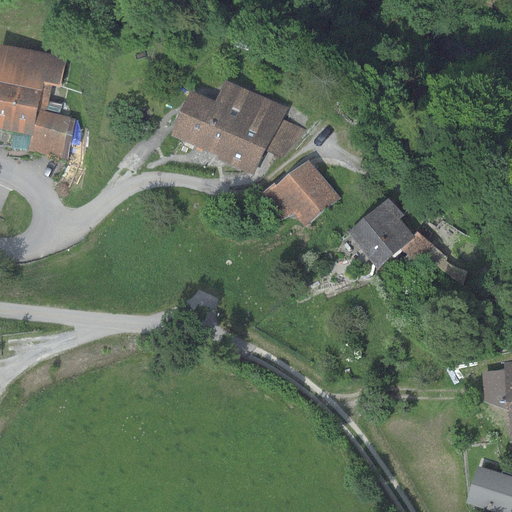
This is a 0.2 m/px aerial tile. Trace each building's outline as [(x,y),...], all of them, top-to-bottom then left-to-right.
[(0,43),(0,83),(39,91),(41,82),(59,85),(64,55),(0,43)] [(213,101),(188,92),(170,135),(216,155),(215,159),(252,175),(262,150),(278,157),(302,129),(280,118),(284,107),(223,80),(213,101)] [(39,91),(0,83),(0,129),(31,136),(39,91)] [(69,116),(40,110),(33,151),(62,156),(69,116)] [(337,198),(307,160),(274,185),(272,182),(255,197),(277,224),(292,212),(302,225),(337,198)] [(387,198),(346,230),(375,267),(413,236),(397,219),(402,214),(387,198)] [(419,233),(403,252),(419,264),(434,245),(419,233)] [(511,361),(502,363),(505,401),(511,400),(511,361)] [(508,511),(511,501),(511,477),(476,466),(465,502),(498,511),(508,511)]
